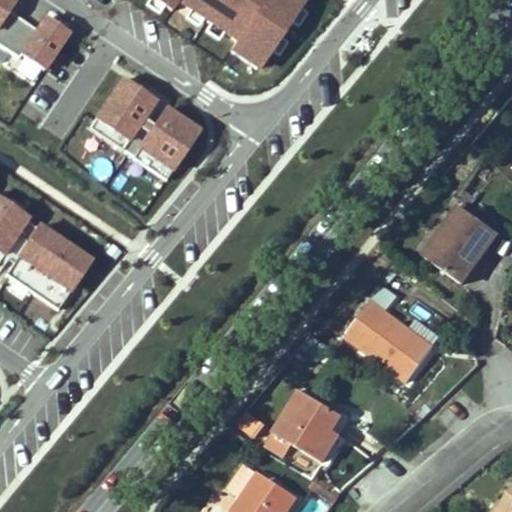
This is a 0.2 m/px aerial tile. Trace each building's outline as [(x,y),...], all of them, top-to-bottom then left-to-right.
[(0,0),(0,47),(3,49),(7,43),(22,22),(7,12),(15,0),(0,0)] [(308,0),(307,0),(151,0),(170,12),(178,1),(235,39),(227,51),(259,73),(308,0)] [(22,22),(7,43),(3,49),(18,59),(20,56),(43,71),(68,35),(44,19),(36,31),(22,22)] [(124,149),(158,172),(192,121),(159,99),(137,132),(126,124),(148,92),(115,70),(81,120),(125,148),(124,149)] [(0,199),(0,259),(16,236),(27,243),(5,276),(57,311),(91,261),(39,226),(37,228),(26,221),(28,219),(0,199)] [(459,207),(422,258),(462,286),(498,235),(459,207)] [(408,331),(385,313),(397,298),(376,283),(335,337),(339,340),(343,336),(407,384),(433,349),(408,331)] [(408,331),(433,349),(440,340),(415,321),(408,331)] [(299,391),(272,434),(292,446),(322,464),(340,437),(333,432),(342,418),(299,391)] [(253,438),(262,425),(245,411),(235,424),(253,438)] [(292,446),(272,434),(264,448),(284,460),(292,446)] [(241,499),(259,474),(242,463),(225,488),(241,499)] [(291,511),(299,501),(259,474),(241,499),(232,511),(291,511)] [(309,489),(333,505),(339,496),(314,481),(309,489)] [(511,511),(511,485),(493,511),(511,511)]
